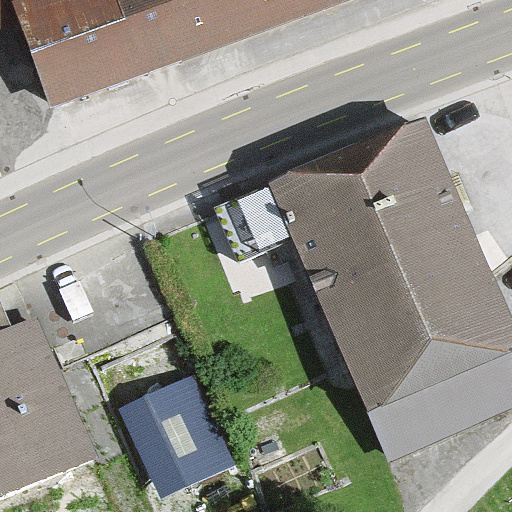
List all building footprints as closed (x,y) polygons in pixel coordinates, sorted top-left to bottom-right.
[(0,0),(0,35),(14,31),(47,119),(371,0),(0,0)] [(511,298),(436,126),(272,198),(377,435),(511,375),(511,298)] [(0,163),(11,158),(0,136),(0,163)] [(0,345),(0,511),(102,474),(46,328),(0,345)] [(191,383),(115,419),(163,507),(233,469),(191,383)]
